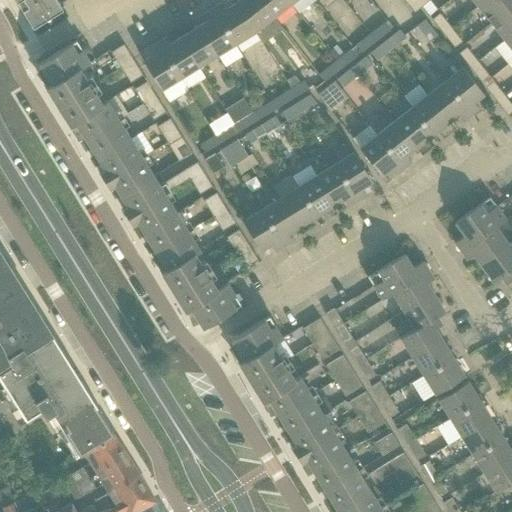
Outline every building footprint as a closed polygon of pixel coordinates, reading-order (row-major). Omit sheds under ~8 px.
[(15,0),(32,28),(62,9),(56,0),(15,0)] [(257,0),(238,0),(235,3),(255,32),(272,18),(257,0)] [(286,0),(257,0),(272,18),(290,5),(286,0)] [(286,0),(290,5),(297,14),(315,1),(314,0),(286,0)] [(415,0),(409,6),(414,13),(429,1),(428,0),(415,0)] [(511,0),(485,0),(477,7),(490,24),(511,6),(511,0)] [(221,2),(213,7),(236,44),(255,32),(235,3),(226,9),(221,2)] [(511,6),(490,24),(503,41),(511,34),(511,6)] [(208,20),(199,26),(217,55),(236,44),(213,7),(204,13),(208,20)] [(432,19),(431,19),(443,34),(444,33),(446,31),(451,28),(439,13),(432,19)] [(416,26),(429,42),(437,35),(424,20),(416,26)] [(384,23),(370,34),(375,41),(389,30),(384,23)] [(199,26),(180,37),(199,67),(217,55),(199,26)] [(444,33),(443,34),(454,48),(455,47),(457,45),(462,41),(451,28),(446,31),(444,33)] [(399,30),(385,41),(392,49),(406,38),(399,30)] [(375,41),(370,34),(355,46),(361,52),(375,41)] [(511,34),(503,41),(511,52),(511,34)] [(166,37),(157,42),(180,78),(199,67),(180,37),(170,43),(166,37)] [(38,76),(58,107),(90,86),(79,69),(90,63),(76,40),(38,64),(44,72),(38,76)] [(392,49),(385,41),(371,52),(377,60),(392,49)] [(153,54),(143,61),(153,78),(161,90),(169,102),(187,91),(180,78),(157,42),(149,47),(153,54)] [(123,44),(111,52),(130,83),(143,75),(123,44)] [(467,48),(459,54),(469,68),(478,61),(467,48)] [(350,50),(335,62),(340,69),(355,57),(350,50)] [(365,56),(351,68),(357,76),(372,64),(365,56)] [(478,61),(469,68),(481,82),(489,75),(478,61)] [(340,69),(335,62),(321,72),(327,79),(340,69)] [(462,67),(445,81),(471,114),(479,108),(474,102),(484,95),(462,67)] [(357,76),(351,68),(337,79),(344,87),(357,76)] [(134,89),(153,120),(166,112),(146,81),(134,89)] [(304,81),(293,88),(298,95),(309,88),(304,81)] [(445,81),(428,94),(449,122),(458,115),(463,121),(471,114),(445,81)] [(485,88),(496,102),(504,95),(493,81),(485,88)] [(317,95),(323,103),(340,89),(334,82),(317,95)] [(90,86),(58,107),(77,138),(82,135),(83,136),(115,115),(118,120),(127,114),(124,109),(114,95),(106,100),(101,103),(90,86)] [(298,95),(293,88),(274,100),(278,107),(298,95)] [(428,94),(411,108),(432,135),(449,122),(428,94)] [(310,95),(296,103),(301,112),(316,103),(310,95)] [(511,105),(504,95),(496,102),(507,116),(511,112),(511,105)] [(244,99),(234,105),(242,119),(236,122),(241,130),(256,121),(252,113),(244,99)] [(252,113),(256,121),(272,111),(267,103),(252,113)] [(301,112),(296,103),(281,112),(286,121),(301,112)] [(411,108),(393,121),(415,149),(432,135),(411,108)] [(115,115),(83,136),(97,158),(104,170),(99,173),(108,188),(112,193),(117,190),(121,197),(127,206),(127,207),(122,210),(131,225),(137,222),(155,251),(187,231),(164,194),(189,179),(199,195),(212,187),(197,162),(159,185),(153,176),(141,157),(153,150),(141,132),(130,139),(118,120),(115,115)] [(275,116),(258,127),(263,135),(280,125),(275,116)] [(170,118),(157,126),(176,157),(178,161),(179,162),(192,154),(189,149),(181,137),(170,118)] [(393,121),(376,135),(403,168),(411,162),(406,156),(415,149),(393,121)] [(229,125),(214,134),(219,143),(234,133),(229,125)] [(369,125),(351,139),(381,176),(390,168),(395,175),(403,168),(376,135),(369,125)] [(263,135),(258,127),(244,135),(250,143),(263,135)] [(219,143),(214,134),(198,145),(204,153),(219,143)] [(220,150),(230,167),(247,157),(237,140),(220,150)] [(353,152),(334,164),(357,200),(365,195),(361,188),(371,182),(353,152)] [(204,160),(213,174),(223,167),(214,153),(204,160)] [(334,164),(315,176),(334,205),(344,199),(348,206),(357,200),(334,164)] [(315,176),(297,187),(315,217),(334,205),(315,176)] [(297,187),(278,199),(297,228),(315,217),(297,187)] [(203,201),(222,231),(235,223),(216,193),(203,201)] [(454,243),(460,252),(495,227),(505,219),(489,197),(454,223),(463,236),(454,243)] [(278,199),(261,210),(283,246),(292,241),(288,234),(297,228),(278,199)] [(283,246),(261,210),(242,221),(260,251),(271,244),(275,251),(283,246)] [(472,255),(480,265),(507,244),(495,227),(460,252),(466,259),(472,255)] [(226,237),(245,268),(258,260),(239,229),(226,237)] [(153,261),(174,294),(207,274),(194,254),(200,251),(187,231),(155,251),(159,257),(153,261)] [(492,282),(500,277),(511,267),(511,250),(507,244),(480,265),(492,282)] [(82,452),(83,453),(114,434),(76,375),(61,351),(48,330),(20,285),(0,253),(0,378),(25,419),(40,409),(44,417),(52,412),(79,454),(82,452)] [(381,300),(391,293),(428,271),(422,261),(412,268),(403,254),(366,277),(381,300)] [(511,280),(511,267),(500,277),(505,284),(511,280)] [(253,278),(258,289),(271,283),(266,271),(253,278)] [(391,293),(403,311),(432,293),(426,283),(433,279),(428,271),(391,293)] [(207,274),(174,294),(192,323),(197,320),(202,328),(240,305),(226,282),(216,289),(207,274)] [(403,311),(414,329),(414,330),(443,311),(432,293),(403,311)] [(325,314),(343,343),(352,337),(333,308),(325,314)] [(399,338),(411,357),(440,338),(434,329),(441,325),(436,317),(444,312),(443,311),(414,330),(414,329),(399,338)] [(231,351),(250,382),(282,362),(271,345),(282,338),(268,316),(230,339),(236,348),(231,351)] [(319,318),(302,328),(312,344),(329,333),(319,318)] [(329,333),(312,344),(313,345),(322,360),(338,349),(330,335),(329,333)] [(411,357),(422,375),(452,357),(440,338),(411,357)] [(347,350),(357,365),(364,360),(355,345),(347,350)] [(342,355),(325,365),(335,381),(351,370),(342,355)] [(423,376),(411,383),(422,402),(434,394),(446,386),(463,376),(452,357),(422,375),(423,376)] [(364,360),(357,365),(366,381),(374,376),(364,360)] [(282,362),(250,382),(266,408),(269,413),(274,410),(275,411),(308,391),(298,376),(293,380),(282,362)] [(351,370),(335,381),(344,397),(361,386),(351,370)] [(437,399),(449,418),(478,400),(466,381),(437,399)] [(371,387),(380,402),(387,397),(378,383),(371,387)] [(382,511),(367,488),(392,473),(399,485),(416,475),(402,452),(361,478),(308,391),(275,411),(296,445),(291,448),(300,463),(305,460),(337,511),(382,511)] [(365,392),(348,402),(358,419),(375,408),(365,392)] [(387,397),(380,402),(390,418),(397,414),(387,397)] [(449,418),(460,436),(490,418),(478,400),(449,418)] [(375,408),(358,419),(367,434),(384,423),(375,409),(375,408)] [(460,436),(472,455),(501,437),(490,418),(460,436)] [(397,430),(406,444),(414,440),(405,425),(397,430)] [(390,433),(373,443),(381,456),(398,445),(390,433)] [(71,475),(63,480),(69,491),(77,486),(127,455),(114,434),(83,453),(89,463),(71,475)] [(472,455),(483,474),(511,455),(511,454),(501,437),(472,455)] [(414,440),(406,444),(416,461),(423,456),(414,440)] [(77,486),(69,491),(74,502),(84,496),(102,484),(108,494),(105,496),(105,497),(109,494),(139,476),(127,455),(77,486)] [(495,492),(511,481),(511,455),(483,474),(495,492)] [(420,467),(429,481),(437,477),(428,462),(420,467)] [(105,497),(105,496),(95,502),(101,511),(95,511),(92,505),(80,511),(133,511),(155,501),(139,476),(109,494),(105,497)] [(437,477),(429,481),(439,498),(446,493),(437,477)] [(422,484),(405,494),(415,510),(432,500),(422,484)] [(6,487),(0,490),(0,502),(10,497),(6,487)] [(39,495),(44,504),(47,511),(75,511),(71,502),(60,508),(50,489),(39,495)] [(443,504),(448,511),(459,511),(451,499),(443,504)] [(439,511),(432,500),(415,510),(416,511),(439,511)] [(4,511),(18,511),(14,502),(2,508),(4,511)]
